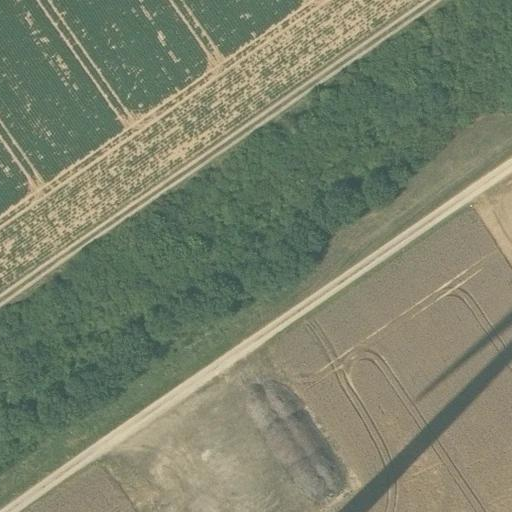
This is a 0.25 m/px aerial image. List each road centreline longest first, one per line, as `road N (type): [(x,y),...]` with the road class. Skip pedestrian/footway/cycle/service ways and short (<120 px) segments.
road 1 (track): [(14,511),(511,169)]
road 2 (track): [(0,304),(438,0)]
